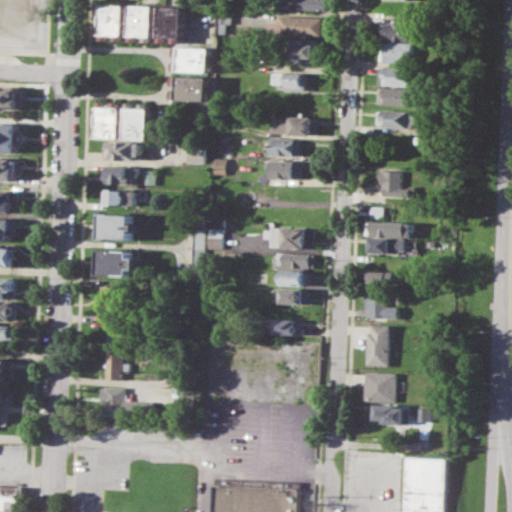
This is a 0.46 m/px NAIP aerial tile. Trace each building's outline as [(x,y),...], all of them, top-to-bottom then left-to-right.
[(300,0),(335,0),(335,9),(300,7),(300,0)] [(104,2),(129,3),(127,39),(118,39),(118,34),(112,34),(112,39),(102,39),(104,2)] [(132,40),(133,3),(158,4),(156,40),(147,40),(148,35),(141,35),(141,40),(132,40)] [(161,41),(163,4),(186,5),(184,42),(176,41),(177,37),(170,37),(170,42),(161,41)] [(217,6),(231,6),(231,22),(226,22),(226,33),(216,33),(217,6)] [(279,15),(322,17),(321,35),(278,34),(279,15)] [(383,21),(421,22),(421,40),(382,39),(383,21)] [(295,38),(318,39),(317,60),(294,59),(295,38)] [(383,42),(418,43),(417,62),(383,61),(383,42)] [(176,46),(212,47),(212,70),(176,70),(176,61),(181,61),(181,56),(176,56),(176,46)] [(381,66),(418,67),(418,85),(380,84),(381,66)] [(273,71),(310,72),(309,89),(286,88),(286,83),(272,82),(273,71)] [(176,76),(211,77),(210,100),(175,99),(175,89),(180,89),(180,85),(176,85),(176,76)] [(0,86),(27,87),(26,109),(0,107),(0,86)] [(381,86),(419,88),(418,105),(380,103),(381,86)] [(101,100),(111,100),(111,106),(116,106),(116,100),(125,101),(124,136),(100,135),(101,100)] [(130,101),(140,101),(140,106),(145,107),(145,102),(152,102),(151,137),(129,136),(130,101)] [(380,109),(412,110),(412,114),(421,114),(420,128),(379,125),(380,109)] [(272,117),(319,118),(319,134),(272,132),(272,117)] [(0,122),(19,123),(18,153),(0,152),(0,122)] [(269,136),(303,137),(303,155),(272,154),(272,145),(268,145),(269,136)] [(107,140),(144,141),(143,158),(107,157),(107,140)] [(190,145),(206,145),(206,162),(189,162),(190,145)] [(211,155),(228,156),(228,173),(210,172),(211,155)] [(0,156),(17,157),(16,179),(0,178),(0,156)] [(268,159),(302,161),(301,178),(271,177),(271,170),(268,170),(268,159)] [(106,165),(140,166),(140,183),(105,182),(106,165)] [(382,168),(405,168),(405,187),(416,188),(415,197),(386,197),(386,182),(382,181),(382,168)] [(143,169),(158,169),(158,184),(142,183),(143,169)] [(105,188),(136,189),(136,205),(104,204),(105,188)] [(0,189),(19,190),(18,212),(0,211),(0,189)] [(371,205),(386,205),(386,218),(371,217),(371,205)] [(104,212),(136,213),(135,240),(103,239),(104,212)] [(213,217),(224,217),(223,249),(209,248),(209,227),(212,227),(213,217)] [(0,218),(18,219),(17,234),(13,234),(13,240),(0,239),(0,218)] [(369,220),(414,221),(413,236),(369,234),(369,220)] [(192,221),(206,221),(205,270),(191,270),(192,221)] [(266,225),(317,227),(316,247),(273,246),(273,237),(266,237),(266,225)] [(369,237),(408,238),(408,250),(400,250),(400,253),(368,252),(369,237)] [(0,244),(5,245),(5,248),(16,248),(15,266),(0,265),(0,244)] [(102,247),(135,249),(135,255),(140,255),(140,268),(134,267),(134,275),(101,274),(102,247)] [(279,251),(317,252),(317,267),(276,266),(276,256),(279,256),(279,251)] [(366,254),(380,255),(380,262),(366,261),(366,254)] [(281,269),(312,270),(311,285),(284,284),(284,279),(280,279),(281,269)] [(368,269),(402,271),(402,283),(367,282),(368,269)] [(0,277),(14,278),(14,291),(9,291),(9,298),(0,297),(0,277)] [(102,284),(126,285),(125,310),(101,309),(102,284)] [(284,287),(312,288),(311,303),(276,302),(276,292),(283,292),(284,287)] [(366,288),(389,289),(388,305),(399,305),(399,316),(370,315),(370,308),(365,307),(366,288)] [(0,300),(17,302),(16,319),(0,318),(0,300)] [(114,317),(132,318),(132,343),(109,343),(110,331),(114,331),(114,317)] [(271,317),(305,318),(304,334),(270,333),(271,317)] [(0,320),(3,321),(3,326),(17,326),(17,341),(0,340),(0,320)] [(374,323),(393,324),(392,364),(369,364),(369,331),(374,331),(374,323)] [(109,347),(127,347),(127,377),(109,376),(109,347)] [(0,358),(15,359),(14,379),(0,377),(0,358)] [(368,371),(400,372),(399,400),(368,399),(368,371)] [(107,385),(128,386),(127,417),(107,416),(107,385)] [(375,402),(401,404),(401,407),(413,407),(412,424),(374,422),(375,402)] [(419,407),(434,407),(434,421),(419,421),(419,407)] [(410,459),(408,511),(450,511),(452,460),(410,459)] [(215,511),(302,511),(304,487),(217,484),(215,511)] [(0,511),(0,485),(25,486),(24,511),(0,511)] [(89,511),(182,511),(182,501),(145,499),(144,511),(127,511),(128,508),(103,506),(90,506),(89,511)]
